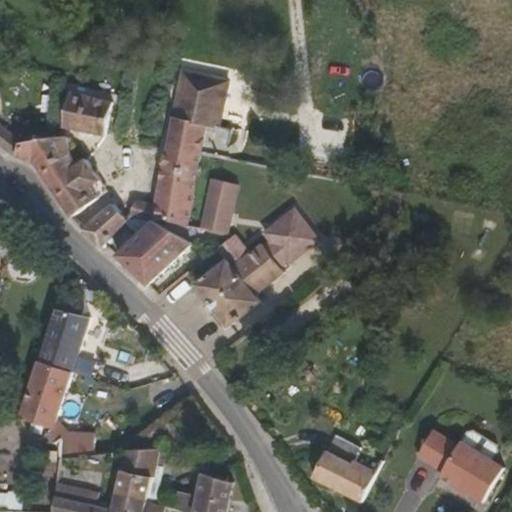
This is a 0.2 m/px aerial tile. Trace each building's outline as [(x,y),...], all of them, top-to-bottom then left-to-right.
[(188,81),(178,135),(219,142),(224,142),(234,89),(188,81)] [(75,87),(71,100),(114,111),(118,98),(75,87)] [(134,136),(137,127),(84,118),(67,141),(109,152),(119,132),(134,136)] [(203,227),(213,174),(219,142),(178,135),(165,211),(162,229),(165,231),(201,240),(203,227)] [(0,144),(0,163),(18,175),(21,157),(0,144)] [(21,157),(18,175),(33,181),(44,191),(82,234),(102,207),(93,198),(100,187),(87,176),(66,168),(62,160),(55,156),(51,163),(21,154),(21,157)] [(165,211),(151,208),(142,222),(147,224),(162,229),(165,211)] [(147,224),(142,222),(115,213),(91,245),(114,270),(117,267),(135,241),(147,224)] [(0,270),(17,226),(0,219),(0,270)] [(127,279),(153,309),(197,268),(165,231),(162,229),(147,224),(135,241),(148,257),(127,279)] [(203,227),(201,240),(215,244),(220,245),(223,232),(203,227)] [(274,255),(276,260),(280,266),(273,271),(269,265),(260,274),(249,258),(234,266),(229,270),(238,283),(208,305),(235,343),(266,321),(264,317),(291,294),(288,289),(293,284),(298,288),(319,271),(327,265),(303,234),(274,255)] [(212,260),(234,266),(249,258),(255,254),(220,245),(215,244),(212,260)] [(16,277),(0,271),(0,289),(11,293),(16,277)] [(354,281),(375,287),(376,280),(356,274),(354,281)] [(0,289),(0,323),(11,293),(0,289)] [(91,344),(81,336),(61,332),(48,383),(80,391),(91,344)] [(72,427),(80,391),(48,383),(39,419),(72,427)] [(76,470),(70,491),(133,492),(136,484),(142,469),(136,464),(131,471),(129,468),(84,466),(69,441),(72,427),(39,419),(33,443),(64,453),(73,467),(76,470)] [(493,511),(510,482),(441,443),(424,474),(450,489),(448,492),(483,511),(493,511)] [(325,492),(344,504),(367,470),(345,457),(340,465),(307,444),(285,454),(312,500),(325,492)] [(169,469),(149,463),(142,469),(136,484),(162,491),(169,469)] [(344,504),(356,511),(379,511),(398,480),(371,465),(367,470),(344,504)] [(132,496),(158,505),(162,491),(136,484),(133,492),(132,496)] [(0,507),(24,509),(25,492),(0,490),(0,507)] [(204,511),(238,511),(241,503),(209,495),(204,511)] [(126,511),(156,511),(158,505),(132,496),(126,511)]
